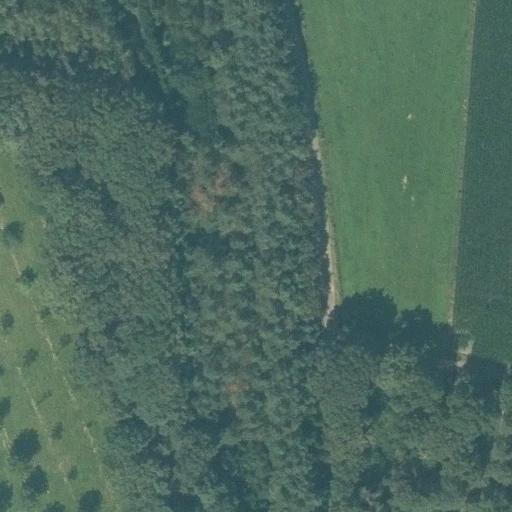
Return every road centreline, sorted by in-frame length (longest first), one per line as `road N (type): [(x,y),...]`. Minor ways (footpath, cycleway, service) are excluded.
road 1 (unclassified): [(342,511),(308,119),(283,0)]
road 2 (track): [(328,342),(511,380)]
